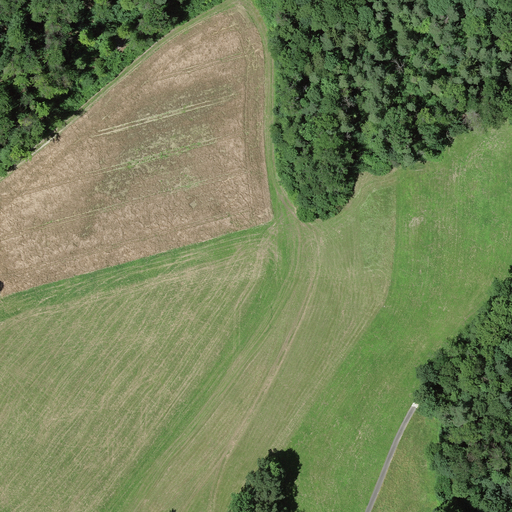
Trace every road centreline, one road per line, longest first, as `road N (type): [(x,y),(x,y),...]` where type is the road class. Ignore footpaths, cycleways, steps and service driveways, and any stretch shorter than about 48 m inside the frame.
road 1 (track): [(0,173),(158,43),(228,0)]
road 2 (track): [(369,511),(415,407),(511,288)]
